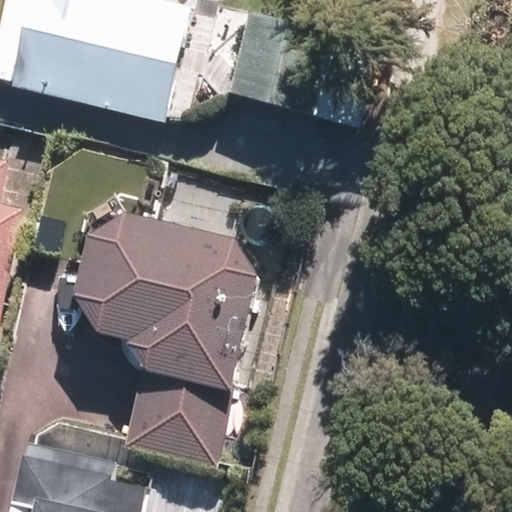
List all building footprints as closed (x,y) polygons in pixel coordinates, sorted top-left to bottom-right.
[(179,126),(210,0),(62,0),(40,91),(179,126)] [(346,41),(271,21),(250,98),(325,118),(346,41)] [(34,218),(13,213),(23,172),(0,166),(0,335),(5,337),(34,218)] [(162,383),(147,448),(237,469),(283,289),(265,257),(149,230),(115,250),(102,306),(107,303),(128,344),(148,348),(162,383)] [(54,458),(40,511),(158,511),(162,498),(132,491),(135,477),(54,458)]
